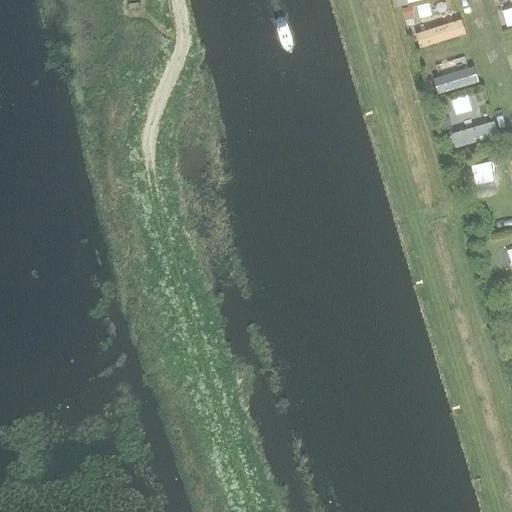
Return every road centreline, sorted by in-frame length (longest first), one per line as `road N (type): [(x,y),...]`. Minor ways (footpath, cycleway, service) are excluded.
road 1 (track): [(173,0),(179,55),(151,125),(146,162),(251,511)]
road 2 (track): [(495,511),(351,0)]
